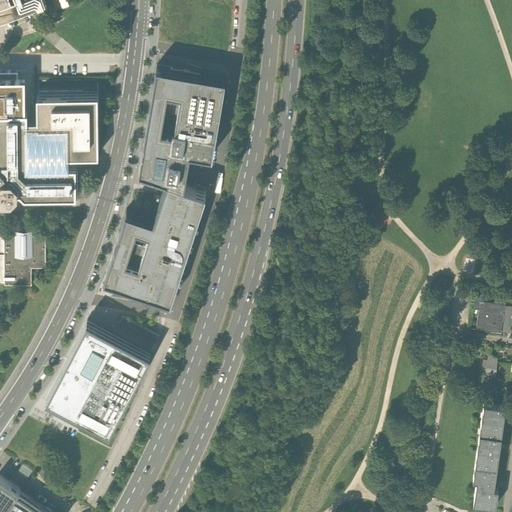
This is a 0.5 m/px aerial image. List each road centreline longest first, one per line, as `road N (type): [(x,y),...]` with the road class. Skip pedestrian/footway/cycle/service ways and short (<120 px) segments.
road 1 (trunk): [(273,0),(264,101),(237,237),(188,390),(130,511)]
road 2 (trunk): [(161,511),(237,335),(282,132),(296,0)]
road 3 (tertiary): [(138,0),(128,98),(103,206),(72,292),(0,417)]
road 4 (unknown): [(91,438),(147,308)]
